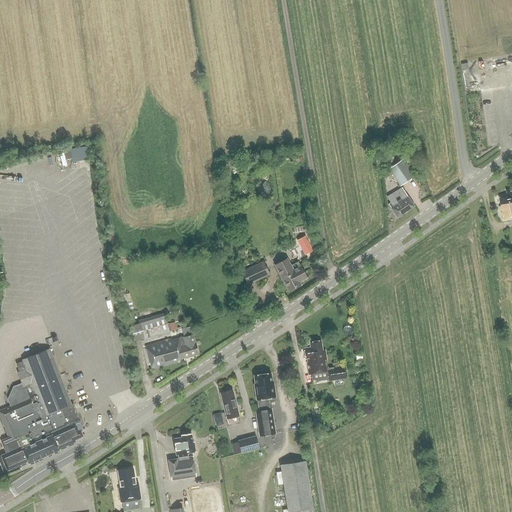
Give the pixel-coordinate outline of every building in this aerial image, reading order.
[(72,162),(90,159),(88,147),(70,150),(72,162)] [(392,154),(384,157),(386,164),(394,162),(392,154)] [(388,168),(399,185),(413,175),(402,159),(388,168)] [(401,188),(392,194),(386,198),(389,204),(388,205),(390,208),(390,207),(397,217),(413,206),(401,188)] [(503,221),(511,218),(511,190),(507,192),(507,196),(499,197),(501,207),(500,207),(503,221)] [(303,256),(315,249),(311,240),(298,247),(303,256)] [(287,259),(284,261),(275,265),(279,273),(289,291),(300,285),(298,282),(306,278),(301,269),(298,263),(292,267),(287,259)] [(263,262),(241,272),(247,286),(270,275),(263,262)] [(144,339),(144,341),(170,334),(164,314),(138,321),(139,324),(129,328),(133,343),(144,339)] [(193,335),(182,337),(180,337),(179,338),(171,340),(171,339),(146,346),(153,370),(185,361),(184,359),(198,355),(195,339),(194,340),(193,335)] [(308,374),(311,374),(312,379),(318,381),(328,380),(346,377),(344,365),(327,368),(324,350),(322,351),(320,341),(310,343),(311,347),(304,348),(306,358),(307,358),(307,362),(307,363),(308,374)] [(19,395),(21,401),(0,410),(0,416),(9,437),(6,438),(8,443),(3,445),(6,453),(4,454),(3,454),(9,469),(27,461),(28,463),(58,450),(58,449),(74,442),(73,440),(82,437),(79,431),(77,432),(75,425),(80,423),(73,405),(71,405),(49,349),(22,360),(22,361),(16,363),(19,371),(17,372),(22,386),(25,392),(19,395)] [(255,376),(253,376),(255,384),(254,384),(256,400),(257,400),(258,412),(255,412),(259,436),(275,434),(271,410),(266,410),(265,399),(275,397),(274,387),(272,387),(270,373),(269,373),(255,376)] [(226,419),(239,416),(232,390),(220,393),(226,419)] [(213,414),(216,426),(224,424),(220,412),(213,414)] [(194,477),(196,476),(193,456),(188,457),(187,453),(195,452),(193,442),(192,442),(191,433),(181,435),(181,437),(173,438),(176,455),(178,455),(178,459),(177,459),(168,460),(171,480),(173,480),(173,479),(178,478),(178,479),(189,477),(194,476),(194,477)] [(256,436),(238,440),(241,454),(259,449),(256,436)] [(283,483),(287,511),(299,511),(313,510),(305,461),(280,466),(281,472),(276,473),(278,484),(283,483)] [(120,503),(140,499),(137,482),(135,482),(133,468),(117,471),(120,488),(118,488),(120,503)]
